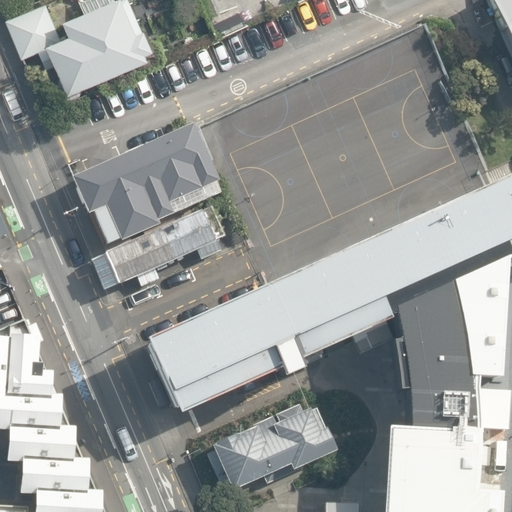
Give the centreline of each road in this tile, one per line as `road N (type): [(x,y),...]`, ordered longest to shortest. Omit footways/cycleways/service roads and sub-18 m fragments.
road 1 (secondary): [(0,115),(91,332)]
road 2 (secondary): [(91,332),(167,511)]
road 3 (unclassified): [(244,263),(91,332)]
